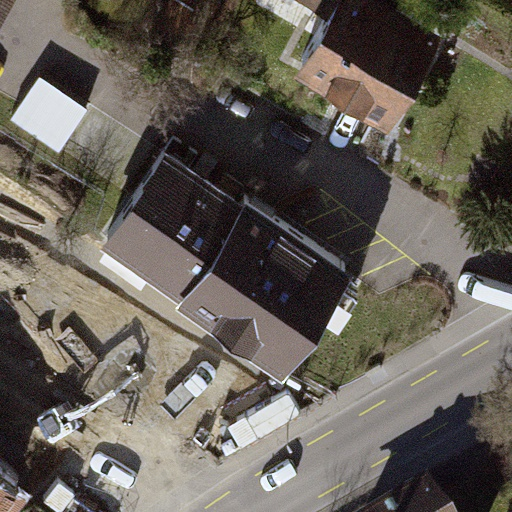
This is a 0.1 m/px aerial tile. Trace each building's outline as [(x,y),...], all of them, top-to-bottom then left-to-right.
[(0,0),(0,19),(11,0),(0,0)] [(458,23),(417,0),(299,0),(332,18),(308,61),(405,116),(458,23)] [(47,69),(20,111),(67,141),(94,99),(47,69)] [(369,273),(169,150),(108,249),(308,372),(369,273)] [(0,511),(18,511),(101,398),(0,324),(0,511)] [(454,511),(446,498),(422,511),(454,511)]
